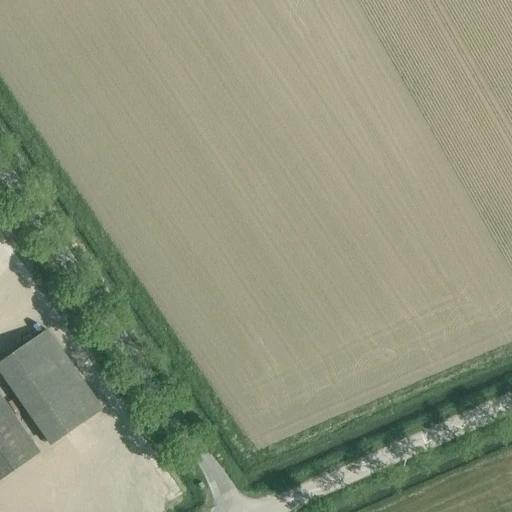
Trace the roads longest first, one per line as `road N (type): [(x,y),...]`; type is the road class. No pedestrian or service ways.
road 1 (unclassified): [(244,511),(0,160)]
road 2 (unclassified): [(253,511),(511,401)]
